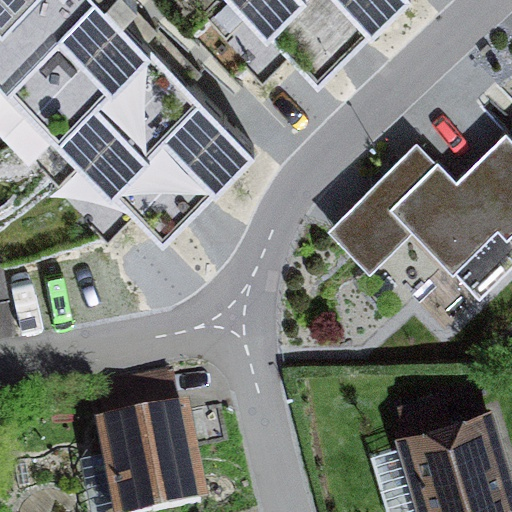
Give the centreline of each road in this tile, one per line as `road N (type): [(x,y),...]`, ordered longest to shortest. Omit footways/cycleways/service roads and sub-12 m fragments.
road 1 (residential): [(234,321),(312,168),(492,0)]
road 2 (residential): [(234,321),(0,368)]
road 3 (residential): [(286,511),(234,321)]
